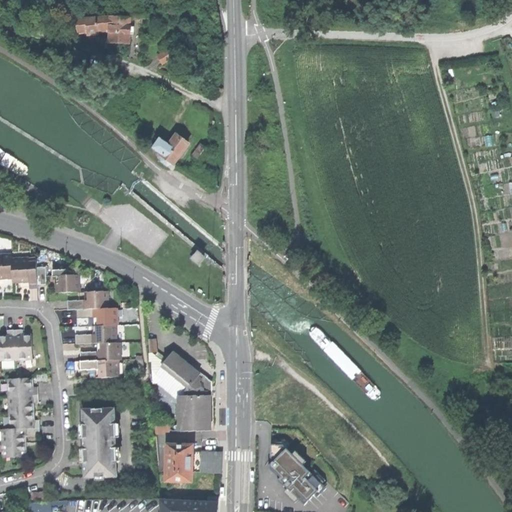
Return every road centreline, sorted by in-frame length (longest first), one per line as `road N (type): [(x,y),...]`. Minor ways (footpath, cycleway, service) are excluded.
road 1 (secondary): [(236,333),(234,33)]
road 2 (unclassified): [(234,33),(465,38),(497,35),(511,23)]
road 3 (tertiary): [(236,333),(106,257),(0,222)]
road 4 (residential): [(0,306),(31,306),(49,321),(63,445),(52,469),(0,485)]
road 5 (track): [(235,110),(0,22)]
road 6 (secondary): [(236,511),(236,333)]
